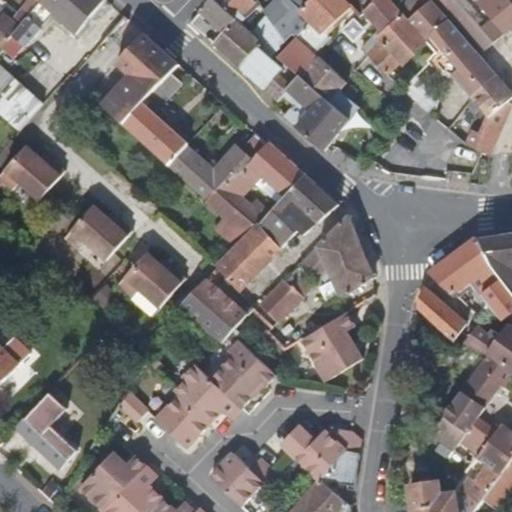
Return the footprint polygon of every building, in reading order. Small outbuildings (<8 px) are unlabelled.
[(79,35),(107,0),(43,0),(33,13),(20,28),(17,33),(29,43),(31,45),(55,17),(79,35)] [(33,13),(43,0),(29,0),(25,6),(27,7),(33,13)] [(237,20),(215,0),(213,0),(204,11),(216,22),(227,31),(237,20)] [(243,25),(259,7),(252,0),(215,0),(237,20),(243,25)] [(274,27),(290,11),(285,6),(279,0),(277,0),(264,13),(266,17),(274,27)] [(326,32),(351,6),(345,0),(311,0),(300,11),(290,1),(285,6),(290,11),(274,27),(285,42),(292,34),(296,38),(316,56),(331,37),(326,32)] [(377,0),(345,0),(351,6),(361,16),(365,12),(377,0)] [(383,33),(403,13),(391,0),(377,0),(365,12),(383,33)] [(410,20),(431,1),(429,0),(391,0),(403,13),(410,20)] [(435,0),(482,52),(494,43),(505,33),(492,18),(481,27),(456,0),(435,0)] [(511,27),(511,0),(475,0),(479,4),(492,18),(505,33),(511,27)] [(478,55),(431,1),(410,20),(408,21),(427,43),(434,37),(447,53),(461,69),(455,75),(454,75),(475,99),(495,75),(478,55)] [(33,13),(27,7),(14,22),(20,28),(33,13)] [(216,22),(204,11),(192,24),(203,34),(205,35),(216,22)] [(408,21),(410,20),(403,13),(383,33),(363,52),(378,66),(388,75),(402,61),(404,64),(427,43),(408,21)] [(17,33),(20,28),(14,22),(5,16),(0,21),(0,46),(3,49),(17,33)] [(271,58),(285,42),(274,27),(266,17),(253,34),(243,25),(237,20),(227,31),(215,45),(233,60),(265,89),(277,75),(264,65),(271,58)] [(17,33),(3,49),(16,60),(29,43),(17,33)] [(125,123),(161,84),(164,84),(173,73),(180,65),(156,43),(146,33),(118,64),(132,75),(105,105),(125,123)] [(358,110),(359,109),(341,92),(347,84),(316,56),(296,38),(279,57),(299,74),(283,94),(284,95),(296,105),(286,117),(325,152),(328,148),(337,138),(358,110)] [(455,75),(461,69),(447,53),(437,64),(443,70),(449,73),(455,75)] [(45,105),(0,64),(0,113),(21,133),(45,105)] [(191,146),(148,107),(152,101),(165,103),(184,83),(173,73),(164,84),(161,84),(125,123),(161,155),(173,166),(189,148),(191,146)] [(510,103),(511,100),(511,95),(495,75),(475,99),(481,107),(490,117),(483,136),(471,129),(464,144),(483,152),(491,155),(511,104),(510,103)] [(434,116),(440,96),(417,76),(404,90),(423,108),(434,116)] [(474,115),(481,107),(475,99),(469,107),(474,115)] [(232,180),(238,176),(246,171),(252,165),(270,145),(258,134),(243,151),(239,148),(222,166),(215,161),(210,167),(189,148),(173,166),(209,200),(213,198),(214,196),(217,193),(220,190),(225,185),(232,180)] [(238,248),(266,218),(243,198),(258,180),(265,185),(270,182),(287,196),(306,176),(291,162),(271,143),(270,145),(252,165),(246,171),(238,176),(232,180),(225,185),(220,190),(217,193),(214,196),(213,198),(209,200),(229,218),(218,230),(238,248)] [(41,200),(68,171),(56,160),(51,165),(42,157),(29,145),(0,177),(13,190),(20,182),(41,200)] [(51,165),(56,160),(52,156),(46,151),(42,157),(51,165)] [(242,291),(300,231),(305,236),(340,206),(324,192),(312,181),(306,176),(287,196),(266,218),(238,248),(218,269),(242,291)] [(108,260),(135,231),(123,220),(118,225),(109,217),(96,205),(67,238),(80,250),(87,242),(108,260)] [(118,225),(123,220),(119,216),(112,212),(109,217),(118,225)] [(365,251),(351,216),(350,215),(303,266),(314,279),(322,278),(327,284),(333,278),(342,296),(345,296),(347,298),(375,276),(365,251)] [(511,233),(510,234),(478,238),(492,264),(511,290),(511,233)] [(511,312),(511,290),(492,264),(478,238),(456,255),(433,272),(459,296),(470,288),(474,293),(481,288),(492,305),(503,320),(507,316),(511,312)] [(161,308),(187,278),(175,268),(171,273),(161,264),(149,253),(120,285),(133,298),(140,289),(161,308)] [(171,273),(175,268),(172,264),(165,259),(161,264),(171,273)] [(282,325),(313,291),(295,275),(264,308),(282,325)] [(242,308),(209,278),(179,309),(226,343),(256,310),(248,302),(242,308)] [(467,325),(426,288),(417,308),(453,341),(467,325)] [(503,320),(492,305),(484,310),(483,307),(476,312),(493,327),(503,320)] [(366,357),(349,331),(357,325),(348,312),(305,340),(332,380),(366,357)] [(511,370),(511,312),(507,316),(511,320),(511,323),(497,344),(489,355),(511,370)] [(282,325),(272,335),(285,347),(295,337),(282,325)] [(497,344),(479,326),(467,340),(489,355),(497,344)] [(281,374),(282,372),(244,341),(234,353),(241,359),(220,383),(253,410),(273,385),(271,384),(272,383),(281,374)] [(0,385),(17,369),(0,351),(0,385)] [(508,386),(511,380),(511,370),(489,355),(445,417),(446,417),(468,433),(460,445),(490,465),(503,475),(511,463),(511,429),(505,424),(499,431),(480,418),(504,385),(508,386)] [(253,410),(220,383),(204,369),(192,384),(195,386),(185,398),(190,401),(219,426),(230,413),(233,414),(243,422),(253,410)] [(139,421),(148,410),(149,409),(128,392),(119,405),(139,421)] [(417,429),(426,408),(404,399),(401,423),(417,429)] [(213,438),(221,428),(219,426),(190,401),(167,426),(199,454),(213,438)] [(77,451),(34,411),(17,429),(61,469),(77,451)] [(227,421),(233,414),(230,413),(219,426),(221,428),(227,421)] [(460,445),(468,433),(446,417),(433,436),(455,452),(460,445)] [(320,483),(346,453),(323,434),(314,444),(297,429),(280,449),(288,456),(320,483)] [(130,462),(116,450),(113,453),(127,465),(130,462)] [(108,509),(148,464),(137,454),(130,462),(127,465),(113,453),(83,487),(108,509)] [(347,511),(351,508),(329,488),(334,483),(349,483),(349,486),(357,486),(358,478),(362,453),(346,453),(320,483),(295,511),(347,511)] [(269,494),(279,482),(271,475),(259,465),(249,475),(231,460),(220,472),(209,485),(239,511),(241,511),(262,489),(269,494)] [(511,463),(503,475),(487,497),(498,505),(511,486),(511,463)] [(150,511),(163,498),(150,486),(152,484),(160,474),(156,471),(148,464),(108,509),(106,511),(108,511),(150,511)] [(475,511),(487,497),(503,475),(490,465),(477,482),(470,477),(461,489),(462,494),(468,494),(470,511),(475,511)] [(458,511),(456,495),(443,497),(441,482),(410,486),(413,511),(458,511)] [(166,495),(152,484),(150,486),(163,498),(166,495)] [(179,507),(166,495),(163,498),(177,510),(179,507)] [(195,511),(198,509),(187,499),(179,507),(177,510),(163,498),(150,511),(195,511)]
